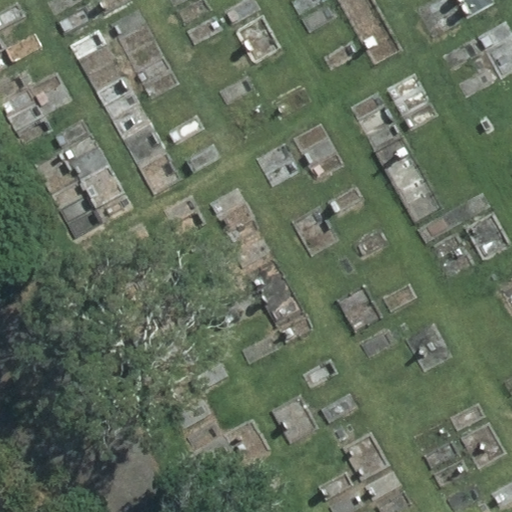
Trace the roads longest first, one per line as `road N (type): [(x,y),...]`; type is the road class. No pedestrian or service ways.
road 1 (track): [(0,359),(23,354),(78,378),(111,424),(115,460)]
road 2 (track): [(117,481),(71,469),(0,430)]
